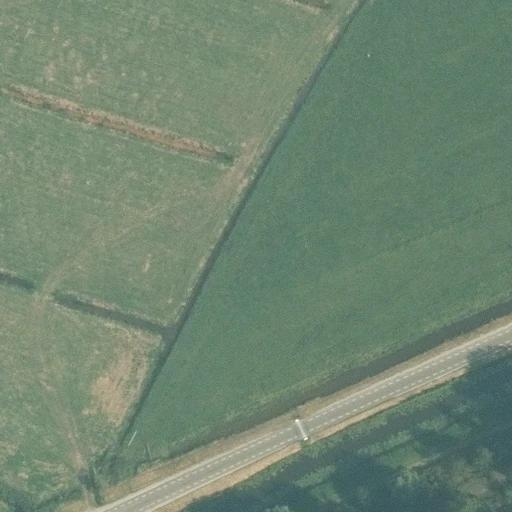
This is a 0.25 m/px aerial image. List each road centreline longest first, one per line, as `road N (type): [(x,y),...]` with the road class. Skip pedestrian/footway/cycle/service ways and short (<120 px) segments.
road 1 (tertiary): [(123,511),(511,335)]
road 2 (unknown): [(317,511),(511,423)]
